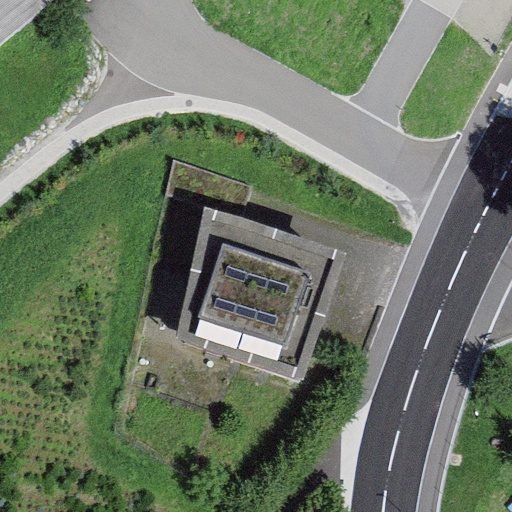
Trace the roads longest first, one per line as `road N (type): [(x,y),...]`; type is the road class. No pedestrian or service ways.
road 1 (tertiary): [(456,274),(405,415),(385,511)]
road 2 (tertiary): [(511,164),(456,274)]
